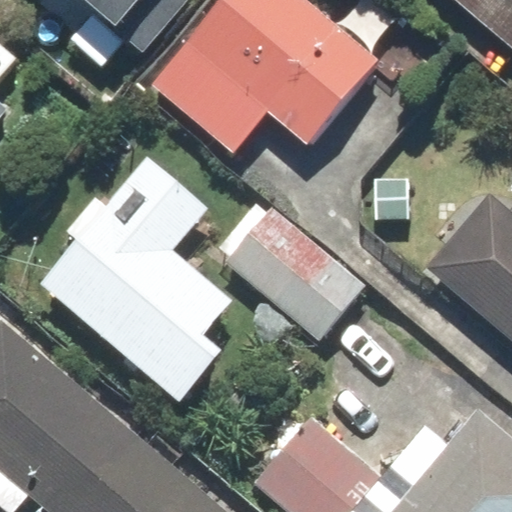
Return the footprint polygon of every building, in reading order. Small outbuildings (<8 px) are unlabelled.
[(91,0),(133,35),(163,0),(91,0)] [(244,160),(279,119),(311,147),(385,65),(351,34),(311,0),(236,0),(160,89),(244,160)] [(511,0),(466,0),(511,39),(511,0)] [(0,48),(0,93),(22,67),(0,48)] [(217,211),(160,162),(98,235),(53,284),(190,406),(234,357),(213,338),(242,306),(183,252),(217,211)] [(511,190),(504,184),(432,269),(511,336),(511,190)] [(279,211),(233,264),(323,342),(369,289),(279,211)] [(234,511),(22,331),(0,356),(0,470),(49,511),(234,511)] [(511,511),(511,436),(488,416),(405,511),(511,511)] [(320,426),(265,487),(293,511),(381,511),(397,495),(320,426)]
